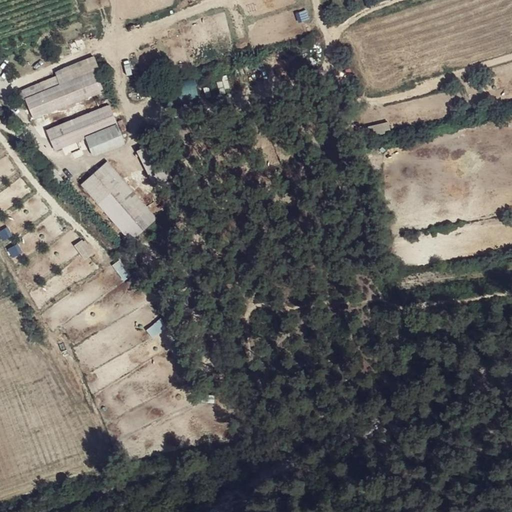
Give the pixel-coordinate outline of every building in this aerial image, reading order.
[(96,73),(29,99),(38,121),(104,92),(96,73)] [(110,107),(50,130),(58,151),(117,127),(110,107)] [(119,159),(111,167),(122,180),(131,172),(119,159)] [(108,163),(83,184),(96,200),(128,187),(122,180),(111,167),(108,163)] [(128,187),(96,200),(131,240),(155,220),(128,187)] [(152,338),(166,327),(161,320),(147,331),(152,338)]
